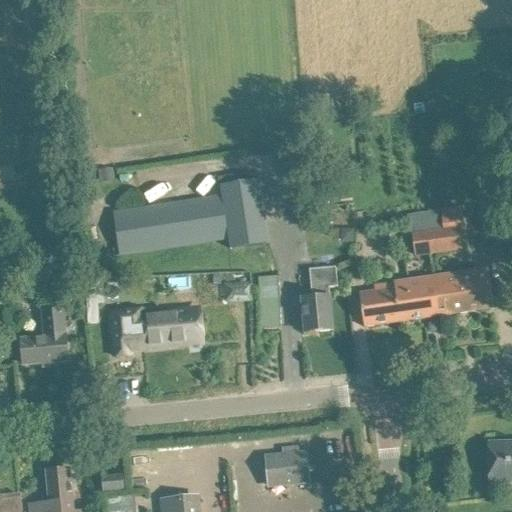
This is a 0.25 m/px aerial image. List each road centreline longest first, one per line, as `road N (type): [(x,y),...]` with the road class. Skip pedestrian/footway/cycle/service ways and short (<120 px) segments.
road 1 (unclassified): [(0,430),(348,397),(388,408)]
road 2 (tertiary): [(388,408),(426,386),(511,376)]
